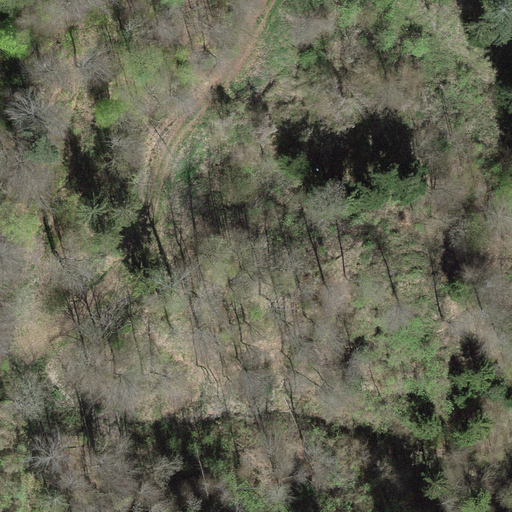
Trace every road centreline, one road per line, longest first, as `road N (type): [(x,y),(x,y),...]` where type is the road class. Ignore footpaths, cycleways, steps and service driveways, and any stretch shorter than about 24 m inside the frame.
road 1 (track): [(43,323),(99,293),(146,230),(200,102),(271,0)]
road 2 (track): [(111,0),(56,202),(23,274),(43,323)]
road 3 (track): [(43,323),(19,511)]
